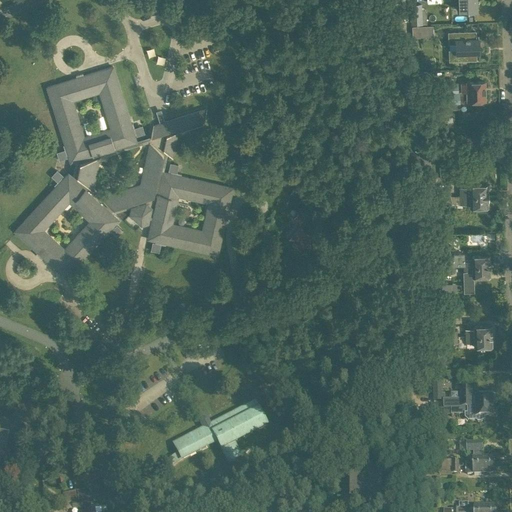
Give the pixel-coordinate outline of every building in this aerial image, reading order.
[(457,0),(458,11),(476,10),(476,1),(475,1),(474,0),(457,0)] [(409,4),(410,25),(422,24),(421,4),(409,4)] [(432,26),(411,26),(412,37),(432,37),(432,26)] [(475,32),(448,33),(448,50),(456,50),(456,58),(469,58),(469,53),(476,53),(479,53),(478,39),(475,39),(475,32)] [(224,225),(227,226),(228,219),(226,218),(233,188),(181,176),(181,174),(176,173),(171,172),(170,174),(163,172),(167,154),(172,158),(172,157),(177,133),(203,125),(207,108),(206,108),(206,110),(153,126),(154,124),(153,125),(150,137),(136,141),(134,134),(136,134),(134,128),(133,124),(131,124),(113,67),(83,76),(83,73),(75,76),(76,78),(47,87),(65,145),(63,145),(65,151),(66,156),(68,155),(70,162),(74,161),(75,165),(73,173),(71,176),(68,173),(63,179),(61,178),(58,182),(54,186),(55,187),(15,231),(37,252),(35,254),(41,259),(43,257),(65,278),(106,234),(108,235),(111,231),(115,227),(113,226),(119,220),(113,215),(116,213),(131,208),(130,214),(141,225),(148,223),(149,219),(152,220),(148,240),(155,241),(155,243),(160,244),(165,246),(166,244),(217,255),(224,225)] [(445,92),(444,92),(444,94),(445,94),(445,103),(444,103),(444,104),(446,104),(446,110),(447,110),(454,109),(454,104),(459,104),(468,104),(468,101),(469,101),(469,103),(476,103),(476,101),(485,100),(484,82),(467,82),(467,83),(461,83),(462,92),(458,92),(458,83),(444,84),(445,92)] [(446,114),(446,118),(446,128),(454,128),(454,113),(446,114)] [(446,128),(446,118),(434,118),(434,128),(446,128)] [(134,128),(136,134),(136,136),(144,133),(142,126),(134,128)] [(66,156),(65,151),(57,153),(59,161),(67,159),(66,156)] [(171,172),(176,173),(178,165),(170,164),(168,171),(171,172)] [(52,176),(58,182),(61,178),(63,176),(57,170),(52,176)] [(470,188),(460,188),(460,196),(488,196),(487,185),(469,185),(470,188)] [(290,194),(298,203),(303,199),(295,190),(290,194)] [(460,196),(450,197),(451,204),(451,205),(460,205),(470,204),(470,207),(488,206),(488,196),(460,196)] [(288,214),(299,223),(304,218),(298,213),(300,211),(294,207),(288,214)] [(117,225),(115,227),(111,231),(117,237),(123,231),(117,225)] [(285,235),(289,239),(300,248),(309,237),(298,228),(294,225),(285,235)] [(446,243),(451,233),(444,233),(440,233),(440,244),(444,244),(445,244),(446,243)] [(158,252),(160,244),(155,243),(152,243),(150,250),(158,252)] [(464,254),(454,254),(454,257),(454,267),(464,266),(490,266),(489,256),(472,256),(472,259),(464,260),(464,254)] [(443,257),(441,257),(441,267),(443,267),(444,267),(447,267),(454,267),(454,257),(443,257)] [(464,273),(463,273),(464,293),(473,293),(473,276),(490,276),(490,266),(464,266),(464,273)] [(456,293),(441,293),(438,293),(437,303),(439,303),(456,303),(456,293)] [(465,330),(465,336),(491,336),(491,326),(474,326),(474,329),(465,330)] [(491,336),(465,336),(466,343),(474,343),(474,346),(492,346),(491,336)] [(444,347),(433,347),(430,347),(431,367),(433,367),(444,366),(444,347)] [(433,393),(441,393),(441,381),(433,380),(433,393)] [(460,398),(444,398),(444,409),(445,409),(451,408),(473,408),(493,407),(493,397),(473,397),(472,389),(460,389),(460,398)] [(207,421),(202,424),(204,429),(174,444),(179,454),(176,455),(173,457),(171,459),(169,461),(166,464),(165,466),(163,469),(161,472),(166,474),(168,471),(169,470),(171,468),(172,466),(175,464),(177,462),(179,461),(182,459),(217,441),(226,458),(227,459),(228,460),(230,461),(232,461),(233,460),(235,460),(236,458),(237,457),(237,456),(238,454),(237,453),(232,443),(265,426),(254,403),(210,426),(207,421)] [(473,408),(451,408),(452,415),(465,414),(465,419),(467,421),(477,421),(478,422),(481,422),(483,421),(485,421),(484,417),(493,417),(493,407),(473,408)] [(6,446),(8,433),(0,431),(0,460),(8,462),(11,447),(6,446)] [(465,462),(465,466),(495,465),(495,457),(481,457),(481,452),(483,452),(482,442),(466,443),(467,452),(473,452),(473,458),(467,458),(467,462),(465,462)] [(19,465),(11,463),(7,479),(15,480),(19,465)] [(495,465),(465,466),(465,470),(467,470),(467,474),(474,474),(495,474),(495,465)] [(344,496),(352,496),(352,499),(361,499),(361,504),(368,504),(368,505),(381,504),(381,471),(368,471),(361,471),(361,476),(352,476),(352,479),(344,479),(344,496)] [(309,496),(317,504),(320,500),(313,493),(309,496)] [(84,507),(83,501),(71,503),(72,510),(84,507)] [(495,511),(496,505),(474,506),(468,506),(468,502),(459,502),(459,508),(453,508),(453,511),(495,511)]
